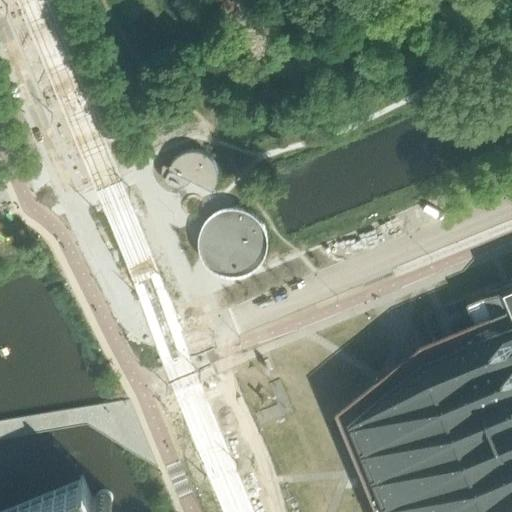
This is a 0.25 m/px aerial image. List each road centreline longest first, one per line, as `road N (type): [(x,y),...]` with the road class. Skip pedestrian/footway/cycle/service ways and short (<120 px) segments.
road 1 (unclassified): [(511,207),(235,322),(175,333),(132,311),(62,170)]
road 2 (unclassified): [(62,170),(0,18)]
